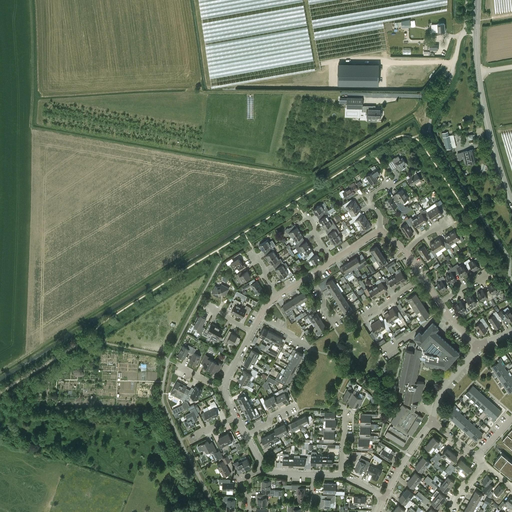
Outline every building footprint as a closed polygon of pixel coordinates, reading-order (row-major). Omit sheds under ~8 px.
[(445,28),(444,23),(431,25),(432,32),(438,31),(438,32),(445,31),(445,30),(446,30),(445,28)] [(377,62),(337,66),(339,86),(379,82),(377,62)] [(362,98),(347,98),(347,109),(362,109),(362,98)] [(367,118),(381,118),(381,109),(372,109),(373,106),(364,106),(363,112),(366,112),(366,115),(367,115),(367,118)] [(449,136),(448,136),(447,132),(443,133),(443,137),(446,149),(452,148),(449,136)] [(476,163),(473,150),(461,153),(462,154),(458,155),(459,160),(468,158),(469,164),(476,163)] [(394,157),(387,162),(392,170),(397,167),(399,170),(404,167),(407,166),(407,165),(407,164),(406,162),(405,162),(402,158),(400,159),(398,156),(395,158),(394,157)] [(373,172),(366,176),(366,177),(364,178),(363,180),(365,182),(366,182),(368,180),(371,184),(378,180),(376,177),(380,174),(376,169),(372,171),(373,172)] [(415,171),(411,173),(413,176),(408,179),(412,185),(418,181),(418,182),(421,180),(415,171)] [(355,193),(354,191),(358,189),(354,183),(349,186),(350,188),(345,191),(344,190),(343,190),(340,192),(339,193),(342,197),(345,196),(347,198),(355,193)] [(397,200),(399,204),(408,198),(406,195),(406,196),(402,190),(396,194),(399,199),(397,200)] [(389,207),(388,207),(390,210),(399,204),(397,200),(394,202),(391,197),(385,201),(389,207)] [(350,204),(348,201),(347,202),(343,205),(345,207),(346,207),(349,211),(358,205),(357,204),(355,201),(353,201),(350,204)] [(442,215),(439,210),(438,209),(441,207),(440,205),(438,202),(437,202),(435,203),(435,204),(431,207),(432,209),(438,217),(442,215)] [(322,214),(327,211),(328,210),(327,207),(325,209),(322,204),(320,205),(313,210),(316,215),(316,214),(320,212),(322,214)] [(351,216),(352,219),(361,213),(359,211),(361,210),(358,205),(349,211),(352,215),(351,216)] [(421,213),(417,216),(422,225),(427,222),(423,216),(426,215),(423,211),(422,209),(420,211),(421,213)] [(426,209),(423,211),(426,215),(427,216),(429,215),(433,221),(438,217),(432,209),(427,212),(426,209)] [(329,214),(327,211),(322,214),(323,217),(319,220),(321,225),(329,220),(326,216),(329,214)] [(355,221),(358,225),(367,219),(364,215),(362,216),(361,213),(352,219),(354,221),(355,221)] [(411,217),(408,218),(411,224),(414,222),(418,228),(422,225),(417,216),(412,219),(411,217)] [(331,228),(336,225),(334,223),(331,218),(329,220),(321,225),(324,229),(325,229),(330,226),(331,228)] [(358,225),(361,230),(360,230),(362,233),(364,231),(371,227),(370,224),(367,219),(358,225)] [(407,237),(413,234),(406,224),(400,227),(407,237)] [(337,228),(336,225),(331,228),(333,231),(328,234),(327,235),(330,239),(339,233),(340,232),(337,228)] [(297,227),(292,230),(290,228),(288,229),(288,228),(285,230),(287,234),(288,233),(291,238),(292,237),(300,232),(297,227)] [(455,242),(460,239),(461,241),(464,240),(460,234),(458,236),(454,230),(449,233),(455,242)] [(294,245),(299,242),(297,240),(302,237),(303,236),(300,232),(292,237),(295,241),(293,243),(294,245)] [(342,238),(339,233),(330,239),(333,244),(333,243),(339,240),(340,243),(342,242),(340,239),(342,238)] [(449,242),(446,244),(448,247),(449,248),(452,252),(454,251),(451,248),(452,247),(451,245),(455,242),(449,233),(445,236),(449,242)] [(448,247),(446,244),(445,242),(443,244),(439,238),(434,241),(440,250),(445,246),(446,249),(448,247)] [(267,247),(269,250),(273,247),(276,245),(272,240),(269,242),(268,239),(266,241),(259,245),(262,250),(267,247)] [(301,245),(299,242),(294,245),(299,252),(309,246),(306,241),(305,242),(301,245)] [(431,251),(434,256),(437,255),(435,253),(440,250),(434,241),(430,244),(433,249),(430,250),(431,251)] [(303,259),(307,257),(308,256),(306,254),(312,250),(309,246),(299,252),(303,259)] [(373,256),(380,251),(377,246),(370,251),(373,256)] [(432,258),(434,256),(431,251),(429,253),(424,246),(418,250),(425,260),(431,256),(432,258)] [(265,255),(268,260),(276,255),(273,251),(274,250),(273,247),(269,250),(270,252),(266,255),(265,255)] [(373,256),(376,260),(383,256),(380,251),(373,256)] [(308,256),(307,257),(308,260),(311,265),(318,260),(320,259),(317,254),(315,256),(310,259),(308,256)] [(276,255),(268,260),(271,264),(272,264),(276,261),(278,264),(282,261),(280,258),(279,259),(276,255)] [(381,268),(388,263),(383,256),(376,260),(381,268)] [(364,262),(361,259),(359,260),(357,257),(352,260),(356,267),(364,262)] [(468,268),(471,266),(474,271),(479,268),(476,263),(479,261),(476,257),(473,259),(472,260),(470,261),(469,259),(464,262),(468,268)] [(239,271),(246,267),(244,264),(243,265),(238,258),(230,263),(234,269),(237,268),(239,271)] [(352,260),(347,263),(352,270),(356,267),(352,260)] [(279,266),(275,269),(278,274),(288,267),(289,267),(286,262),(284,264),(282,261),(278,264),(279,266)] [(347,263),(339,268),(344,275),(346,279),(354,274),(352,270),(347,263)] [(457,264),(452,267),(456,272),(458,271),(460,273),(462,276),(467,273),(462,264),(459,266),(457,264)] [(291,272),(288,267),(278,274),(281,278),(288,273),(291,272)] [(449,273),(446,275),(451,283),(456,280),(454,276),(453,274),(456,272),(452,267),(447,270),(449,273)] [(396,274),(402,283),(406,280),(401,271),(400,269),(398,271),(399,272),(396,274)] [(241,272),(235,275),(238,279),(241,284),(243,282),(251,276),(247,271),(242,274),(241,272)] [(396,274),(392,277),(398,286),(402,283),(396,274)] [(448,283),(443,276),(438,279),(439,281),(436,283),(442,292),(447,288),(445,285),(448,283)] [(383,279),(382,277),(379,279),(381,282),(377,284),(382,293),(387,290),(383,285),(386,283),(383,279)] [(386,277),(383,279),(386,283),(387,284),(390,283),(393,289),(398,286),(392,277),(388,280),(386,277)] [(327,287),(328,289),(335,284),(332,279),(326,284),(328,286),(327,287)] [(257,281),(250,285),(256,294),(262,290),(257,281)] [(490,291),(488,293),(492,299),(496,295),(495,293),(500,290),(496,284),(494,285),(492,283),(487,286),(490,291)] [(218,297),(219,294),(222,293),(225,295),(229,288),(221,284),(220,286),(217,287),(215,286),(211,294),(218,297)] [(335,284),(328,289),(329,290),(330,290),(331,292),(338,288),(335,284)] [(377,284),(372,287),(378,296),(382,293),(377,284)] [(374,299),(378,296),(372,287),(368,290),(367,288),(365,286),(363,288),(364,289),(368,296),(371,294),(374,299)] [(332,296),(333,297),(341,292),(338,288),(331,292),(333,295),(332,296)] [(482,301),(485,299),(487,302),(492,299),(488,293),(485,294),(482,289),(477,293),(482,301)] [(304,291),(300,294),(304,301),(308,298),(304,291)] [(344,297),(341,292),(333,297),(334,299),(335,298),(337,301),(344,297)] [(408,300),(410,303),(418,297),(416,293),(407,298),(406,300),(407,301),(408,300)] [(304,301),(300,294),(296,297),(300,303),(304,301)] [(469,303),(466,304),(470,310),(475,307),(473,305),(476,303),(471,294),(466,298),(469,303)] [(296,297),(291,300),(296,306),(300,303),(296,297)] [(338,304),(339,306),(346,301),(344,297),(337,301),(339,303),(338,304)] [(410,303),(413,307),(421,302),(418,297),(410,303)] [(231,313),(236,316),(241,307),(238,305),(240,302),(235,299),(232,305),(235,306),(231,313)] [(291,300),(287,302),(291,309),(296,306),(291,300)] [(341,307),(343,310),(349,306),(346,301),(339,306),(340,307),(341,307)] [(465,313),(469,311),(470,310),(466,304),(464,306),(461,301),(455,305),(461,313),(464,311),(465,313)] [(287,312),(291,309),(287,302),(283,305),(287,312)] [(416,311),(424,306),(421,302),(413,307),(416,311)] [(236,316),(242,318),(245,312),(248,313),(251,308),(246,305),(245,309),(241,307),(236,316)] [(345,314),(352,310),(349,306),(343,310),(344,312),(343,313),(344,314),(345,314)] [(416,311),(418,316),(427,310),(424,306),(416,311)] [(403,318),(399,312),(396,314),(393,308),(388,311),(396,322),(403,318)] [(386,323),(388,327),(391,325),(396,322),(388,311),(387,310),(384,312),(385,313),(384,314),(388,320),(385,322),(386,323)] [(418,316),(421,320),(419,321),(420,324),(426,320),(425,318),(430,315),(427,310),(418,316)] [(498,313),(504,322),(507,320),(508,322),(511,319),(511,313),(510,310),(504,314),(502,310),(498,313)] [(315,314),(313,311),(307,315),(312,323),(313,322),(320,318),(317,313),(315,314)] [(495,329),(501,325),(498,320),(501,318),(496,311),(493,313),(494,315),(488,319),(495,329)] [(200,315),(194,326),(199,328),(197,331),(201,334),(205,328),(202,326),(206,318),(200,315)] [(485,333),(487,332),(487,331),(487,330),(485,327),(488,326),(484,319),(483,317),(480,320),(481,321),(481,322),(475,326),(480,335),(484,332),(484,333),(485,333)] [(313,322),(316,326),(322,322),(320,318),(313,322)] [(379,319),(375,322),(381,331),(385,328),(387,331),(389,329),(388,327),(386,323),(383,325),(379,319)] [(324,331),(322,328),(325,326),(322,322),(316,326),(318,330),(316,332),(318,335),(324,331)] [(381,331),(375,322),(371,325),(374,331),(371,333),(375,338),(378,336),(376,334),(381,331)] [(439,331),(436,329),(438,327),(432,322),(422,333),(419,331),(413,337),(417,340),(415,346),(414,346),(415,343),(409,342),(408,350),(406,349),(399,384),(401,385),(399,391),(405,393),(404,401),(410,402),(410,403),(410,404),(410,405),(411,406),(411,407),(411,408),(411,409),(410,410),(414,412),(415,411),(415,409),(415,408),(415,406),(416,404),(417,402),(418,399),(420,400),(424,382),(417,381),(414,381),(415,379),(416,379),(420,357),(427,359),(427,362),(445,365),(449,361),(450,362),(459,353),(442,337),(441,336),(437,333),(439,331)] [(209,334),(213,336),(217,327),(212,324),(209,331),(206,329),(203,335),(208,337),(209,334)] [(219,343),(222,338),(219,336),(223,330),(217,327),(213,336),(216,338),(214,341),(219,343)] [(259,336),(264,338),(268,331),(263,328),(259,336)] [(223,342),(227,344),(229,341),(233,344),(233,343),(236,345),(240,338),(237,337),(237,336),(231,333),(232,332),(229,331),(224,339),(223,342)] [(269,341),(273,333),(268,331),(264,338),(269,341)] [(405,334),(403,331),(394,337),(396,340),(405,334)] [(269,341),(274,344),(278,336),(273,333),(269,341)] [(282,340),(283,338),(278,336),(274,344),(278,346),(277,348),(280,350),(283,344),(284,342),(282,340)] [(188,352),(191,353),(194,348),(188,345),(187,348),(183,346),(178,356),(184,359),(188,352)] [(260,350),(254,347),(253,350),(252,349),(249,354),(257,359),(260,354),(258,353),(260,350)] [(193,354),(189,361),(192,363),(192,364),(193,365),(194,364),(196,365),(200,356),(194,353),(196,349),(194,348),(191,353),(193,354)] [(293,349),(291,354),(293,355),(300,359),(303,355),(296,350),(293,349)] [(249,354),(247,359),(254,363),(257,359),(249,354)] [(203,366),(209,369),(213,361),(209,359),(210,357),(206,355),(202,362),(205,363),(203,366)] [(293,355),(290,360),(298,364),(300,359),(293,355)] [(491,367),(495,372),(503,367),(502,366),(500,363),(502,361),(501,359),(500,358),(497,360),(498,361),(499,362),(491,367)] [(252,368),(254,363),(247,359),(244,364),(252,368)] [(290,360),(288,365),(295,369),(298,364),(290,360)] [(214,372),(215,369),(218,371),(222,364),(218,361),(217,363),(213,361),(209,369),(214,372)] [(495,372),(498,378),(506,372),(506,371),(504,368),(506,366),(505,365),(505,364),(502,366),(503,367),(495,372)] [(288,365),(285,370),(293,374),(295,369),(288,365)] [(290,378),(293,374),(285,370),(283,374),(290,378)] [(498,378),(501,383),(510,378),(509,377),(507,373),(509,372),(509,371),(508,370),(506,371),(506,372),(498,378)] [(243,371),(241,376),(249,380),(252,375),(255,377),(257,374),(251,371),(250,374),(243,371)] [(288,383),(290,378),(283,374),(279,372),(275,379),(283,383),(284,382),(288,383)] [(510,378),(501,383),(505,388),(511,383),(511,380),(511,379),(511,377),(511,375),(509,377),(510,378)] [(247,385),(249,380),(241,376),(238,381),(244,384),(243,387),(248,390),(250,387),(247,385)] [(184,401),(185,399),(188,395),(183,392),(186,388),(186,387),(177,382),(172,391),(171,394),(175,396),(177,393),(181,395),(180,399),(184,401)] [(352,387),(349,386),(343,399),(347,402),(353,393),(350,391),(352,387)] [(472,387),(466,393),(470,396),(468,398),(468,399),(469,399),(470,400),(471,399),(472,398),(471,397),(478,390),(473,386),(472,387)] [(188,395),(185,399),(189,401),(192,397),(197,400),(202,390),(195,387),(194,389),(192,394),(189,393),(188,395)] [(284,393),(280,395),(284,403),(289,400),(287,397),(290,396),(287,391),(286,388),(283,390),(284,393)] [(348,403),(352,406),(358,397),(354,395),(356,391),(354,390),(353,393),(347,402),(349,402),(348,403)] [(471,397),(472,398),(475,401),(474,402),(473,403),(474,404),(475,404),(476,402),(475,402),(482,394),(478,390),(471,397)] [(237,399),(240,404),(248,400),(244,392),(241,393),(243,396),(237,399)] [(274,395),(278,403),(279,405),(284,403),(280,395),(278,392),(273,394),(274,395)] [(487,398),(482,394),(475,402),(476,402),(475,404),(478,407),(478,408),(479,409),(481,407),(480,406),(487,398)] [(274,395),(269,398),(273,406),(278,403),(274,395)] [(358,397),(352,406),(357,408),(358,407),(359,408),(363,400),(365,396),(363,395),(361,398),(358,397)] [(263,397),(260,398),(263,405),(266,404),(268,408),(273,406),(269,398),(264,400),(263,397)] [(485,412),(486,411),(485,410),(492,403),(487,398),(480,406),(481,407),(484,409),(483,410),(482,411),(483,412),(484,413),(485,412)] [(251,405),(248,400),(240,404),(242,409),(251,405)] [(218,416),(217,414),(215,410),(218,408),(214,401),(211,403),(212,405),(210,405),(212,408),(209,410),(213,418),(218,416)] [(485,410),(486,411),(489,414),(488,414),(487,416),(488,416),(489,417),(490,416),(490,415),(490,414),(496,407),(492,403),(485,410)] [(191,412),(185,415),(188,420),(184,422),(188,429),(195,426),(193,422),(198,419),(196,416),(199,415),(196,408),(194,405),(194,404),(188,407),(191,412)] [(242,409),(245,414),(253,409),(251,405),(242,409)] [(418,415),(414,412),(410,410),(406,407),(402,405),(393,419),(391,423),(394,424),(395,425),(407,433),(408,434),(411,436),(423,418),(418,415)] [(447,416),(452,420),(458,413),(458,412),(459,410),(456,407),(455,406),(452,408),(453,409),(447,416)] [(501,411),(496,407),(490,414),(490,415),(493,418),(493,419),(492,420),(494,421),(496,419),(495,418),(501,411)] [(256,408),(253,409),(245,414),(247,419),(253,416),(255,419),(257,417),(260,416),(256,408)] [(209,410),(201,414),(202,417),(205,415),(208,421),(213,418),(209,410)] [(463,417),(462,416),(459,414),(460,413),(461,412),(460,411),(459,410),(458,412),(458,413),(452,420),(457,425),(463,417)] [(457,425),(461,429),(468,421),(467,421),(464,418),(466,416),(465,415),(464,414),(462,416),(463,417),(457,425)] [(309,423),(312,421),(312,418),(311,415),(306,417),(305,416),(300,418),(304,426),(309,423)] [(300,418),(296,421),(299,428),(304,426),(300,418)] [(468,421),(461,429),(466,433),(473,426),(472,425),(469,422),(470,421),(471,420),(470,419),(469,419),(467,421),(468,421)] [(295,431),(299,428),(296,421),(291,423),(288,425),(291,431),(294,430),(295,431)] [(466,433),(471,437),(477,430),(476,429),(474,427),(474,426),(475,425),(475,424),(474,423),(473,424),(472,425),(473,426),(466,433)] [(284,424),(279,426),(283,434),(285,437),(287,436),(286,433),(288,432),(288,431),(290,430),(288,425),(286,426),(284,424)] [(390,426),(388,431),(406,442),(408,437),(407,436),(408,434),(407,433),(395,425),(394,424),(392,427),(390,426)] [(275,431),(278,437),(279,436),(283,434),(279,426),(274,429),(275,431)] [(477,430),(471,437),(472,438),(475,442),(482,434),(478,431),(479,430),(480,429),(479,428),(478,427),(477,428),(476,429),(477,430)] [(279,436),(278,437),(275,431),(271,433),(275,441),(280,439),(279,436)] [(388,431),(385,435),(403,446),(406,442),(388,431)] [(228,433),(223,436),(227,444),(232,441),(233,443),(236,441),(233,435),(230,436),(228,433)] [(271,433),(266,436),(270,444),(275,441),(271,433)] [(511,448),(511,439),(507,435),(502,441),(511,449),(511,448)] [(218,438),(220,441),(217,443),(220,449),(223,448),(222,446),(227,444),(223,436),(218,438)] [(271,446),(270,444),(266,436),(261,438),(263,442),(260,443),(263,449),(264,452),(268,450),(267,448),(271,446)] [(436,447),(440,442),(433,437),(429,442),(436,447)] [(203,443),(202,443),(202,444),(200,445),(203,451),(205,450),(206,453),(210,451),(211,453),(216,451),(214,446),(211,447),(208,441),(203,443)] [(392,449),(380,442),(379,444),(385,448),(383,450),(380,455),(390,461),(393,456),(389,453),(392,449)] [(430,459),(433,461),(439,454),(440,454),(438,452),(439,450),(436,447),(429,442),(425,447),(432,452),(433,450),(437,453),(433,457),(432,457),(430,459)] [(442,455),(447,459),(453,453),(447,449),(442,455)] [(214,453),(218,460),(223,457),(219,450),(214,453)] [(452,463),(457,457),(453,453),(447,459),(452,463)] [(380,462),(382,459),(374,454),(372,458),(380,462)] [(439,454),(433,461),(435,463),(436,464),(438,461),(442,456),(439,454)] [(493,464),(499,469),(507,459),(501,454),(493,464)] [(230,473),(225,464),(230,461),(227,455),(222,458),(223,461),(217,464),(219,468),(218,469),(220,472),(221,472),(223,477),(230,473)] [(423,456),(419,461),(426,467),(430,462),(423,456)] [(283,465),(288,466),(289,457),(283,457),(283,458),(281,458),(280,461),(283,461),(283,465)] [(247,459),(242,461),(246,469),(251,466),(247,459)] [(507,459),(499,469),(505,474),(511,464),(511,462),(508,460),(507,459)] [(367,461),(366,464),(359,460),(354,470),(361,473),(365,466),(367,468),(370,462),(367,461)] [(456,466),(461,471),(466,464),(461,460),(456,466)] [(237,470),(239,468),(241,472),(246,469),(242,461),(239,463),(238,461),(233,463),(237,470)] [(422,472),(426,467),(419,461),(415,466),(422,472)] [(465,475),(471,468),(466,464),(461,471),(465,475)] [(382,471),(376,468),(375,468),(370,466),(368,472),(372,474),(371,476),(378,479),(382,471)] [(445,471),(440,467),(438,469),(442,472),(441,473),(444,476),(445,475),(447,476),(449,474),(445,470),(445,471)] [(415,472),(411,478),(417,483),(421,478),(415,472)] [(482,482),(486,485),(482,490),(487,494),(491,489),(490,489),(492,486),(490,484),(493,480),(487,475),(482,482)] [(448,477),(444,481),(450,487),(454,482),(448,477)] [(417,483),(411,478),(407,483),(413,488),(417,483)] [(219,484),(223,485),(222,490),(233,490),(233,483),(230,483),(230,480),(219,479),(219,484)] [(262,492),(268,492),(268,495),(274,496),(282,496),(282,490),(275,490),(270,490),(270,481),(262,481),(262,492)] [(450,487),(444,481),(440,486),(446,492),(450,487)] [(336,484),(324,483),(324,493),(335,494),(336,484)] [(298,489),(297,501),(305,501),(305,488),(301,488),(301,485),(292,485),(292,489),(298,489)] [(504,489),(499,485),(494,492),(499,496),(504,489)] [(407,489),(402,494),(409,499),(413,494),(407,489)] [(476,491),(473,496),(479,500),(482,494),(476,491)] [(439,492),(435,498),(442,503),(446,498),(439,492)] [(405,504),(409,499),(402,494),(399,499),(405,504)] [(257,495),(257,500),(258,500),(258,504),(267,505),(267,498),(264,498),(265,495),(257,495)] [(321,499),(320,508),(330,509),(330,503),(334,503),(334,496),(327,495),(327,499),(321,499)] [(476,505),(479,500),(473,496),(472,497),(470,501),(476,505)] [(234,510),(235,500),(231,500),(231,497),(224,497),(224,501),(227,502),(227,510),(234,510)] [(350,503),(350,507),(356,508),(356,505),(365,505),(365,497),(354,497),(353,503),(350,503)] [(505,503),(503,501),(499,506),(502,509),(506,504),(507,505),(506,506),(511,509),(511,507),(511,497),(510,497),(506,502),(506,501),(505,503)] [(438,508),(442,503),(435,498),(431,502),(438,508)] [(470,501),(467,507),(473,510),(476,505),(470,501)]
